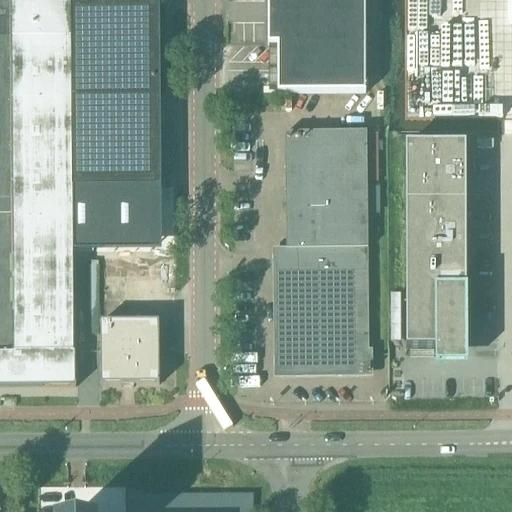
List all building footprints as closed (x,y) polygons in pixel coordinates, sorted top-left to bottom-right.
[(0,0),(0,387),(74,387),(74,354),(73,353),(71,193),(155,192),(154,3),(50,3),(49,0),(0,0)] [(267,0),(267,47),(277,47),(277,95),(365,95),(365,0),(267,0)] [(277,376),(368,375),(366,134),(284,135),(286,251),(290,251),(290,266),(276,266),(277,376)] [(463,174),(463,145),(404,145),(404,174),(463,174)] [(463,174),(404,174),(405,203),(463,202),(463,174)] [(465,260),(463,260),(463,202),(405,203),(405,350),(439,349),(439,369),(465,368),(465,328),(465,260)] [(129,385),(129,323),(100,323),(100,385),(129,385)] [(129,323),(129,385),(158,385),(157,323),(129,323)] [(251,511),(252,497),(146,497),(145,511),(251,511)]
